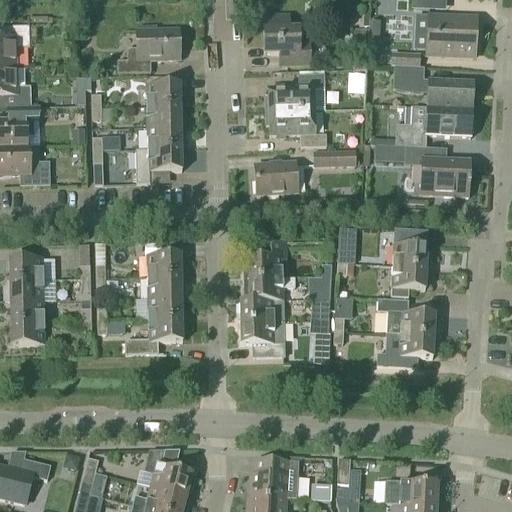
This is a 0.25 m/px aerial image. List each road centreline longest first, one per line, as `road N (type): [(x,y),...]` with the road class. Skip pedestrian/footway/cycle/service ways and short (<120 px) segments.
road 1 (residential): [(468,440),(478,242),(500,216),(503,188)]
road 2 (unclassified): [(468,440),(221,423)]
road 3 (unclassified): [(221,423),(0,426)]
road 4 (residential): [(0,218),(220,217)]
road 5 (residential): [(217,0),(220,217)]
road 6 (residential): [(221,423),(220,217)]
road 7 (residential): [(503,188),(511,61)]
